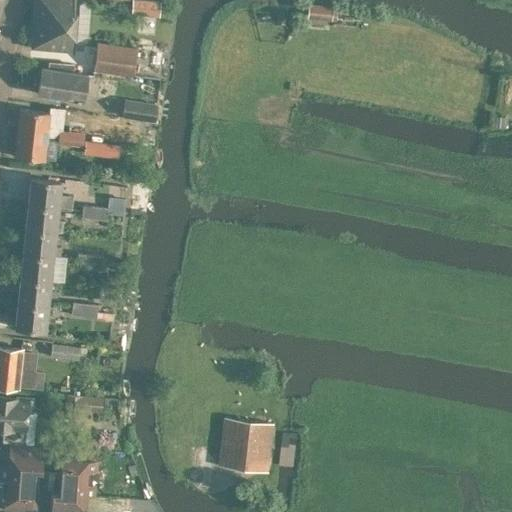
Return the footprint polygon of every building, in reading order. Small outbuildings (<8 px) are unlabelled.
[(74,11),(75,0),(33,0),(30,46),(71,49),(73,33),(82,34),(83,12),(74,11)] [(131,0),(130,12),(158,14),(159,0),(131,0)] [(307,15),(330,17),(331,3),(308,1),(307,15)] [(92,68),(132,74),(136,46),(96,41),(92,68)] [(36,91),(82,99),(86,72),(40,65),(36,91)] [(121,112),(154,117),(156,101),(123,97),(121,112)] [(16,130),(45,134),(48,110),(18,106),(16,130)] [(57,141),(69,142),(70,131),(58,129),(57,141)] [(13,154),(43,158),(45,134),(16,130),(13,154)] [(69,142),(82,144),(83,132),(70,131),(69,142)] [(137,144),(148,145),(149,137),(138,136),(137,144)] [(27,202),(56,205),(56,204),(65,205),(66,194),(58,193),(59,179),(29,176),(27,202)] [(133,196),(145,197),(146,181),(134,180),(133,196)] [(55,218),(56,205),(27,202),(24,226),(54,229),(54,228),(61,229),(63,218),(55,218)] [(80,215),(93,216),(94,204),(82,202),(80,215)] [(93,216),(106,217),(107,205),(94,204),(93,216)] [(21,251),(59,255),(59,254),(60,244),(52,243),(54,229),(24,226),(21,251)] [(49,278),(62,279),(65,255),(59,254),(59,255),(21,251),(19,275),(49,278)] [(75,263),(88,265),(89,252),(77,251),(75,263)] [(88,265),(101,266),(102,254),(89,252),(88,265)] [(16,300),(46,303),(46,302),(54,303),(54,293),(47,292),(49,278),(19,275),(16,300)] [(14,325),(43,328),(46,303),(16,300),(14,325)] [(70,312),(90,314),(92,302),(71,300),(70,312)] [(103,316),(110,317),(112,304),(92,302),(90,314),(103,316)] [(50,353),(79,356),(80,342),(51,339),(50,353)] [(0,383),(18,385),(19,369),(28,370),(30,350),(21,349),(22,347),(0,344),(0,383)] [(69,388),(83,390),(84,379),(71,377),(69,388)] [(63,415),(80,416),(80,407),(101,409),(103,396),(65,393),(63,415)] [(0,426),(12,428),(14,408),(30,410),(32,395),(15,394),(15,396),(0,394),(0,426)] [(28,429),(30,410),(14,408),(12,428),(28,429)] [(217,461),(265,467),(271,421),(223,415),(217,461)] [(40,465),(41,452),(41,445),(8,442),(6,464),(33,466),(33,468),(40,469),(40,465)] [(60,456),(59,467),(59,476),(94,479),(96,459),(95,459),(96,449),(81,447),(81,458),(61,456),(60,456)] [(61,454),(54,453),(53,466),(59,467),(60,456),(61,456),(61,454)] [(0,477),(32,480),(33,468),(33,466),(6,464),(6,465),(0,464),(0,477)] [(93,493),(94,479),(59,476),(58,491),(93,493)] [(32,480),(0,477),(0,500),(3,501),(16,502),(30,503),(31,498),(32,480)] [(48,511),(82,511),(84,494),(93,495),(93,493),(58,491),(50,490),(48,511)] [(31,498),(30,503),(30,510),(37,510),(38,499),(31,498)] [(2,508),(16,509),(16,502),(3,501),(2,508)] [(30,510),(30,503),(16,502),(16,509),(30,510)]
